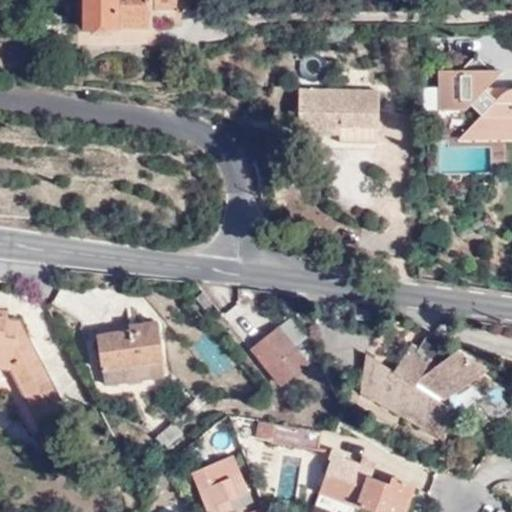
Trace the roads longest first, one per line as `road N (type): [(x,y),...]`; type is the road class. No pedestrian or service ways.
road 1 (unclassified): [(0,99),(182,126),(220,141),(241,195),(237,275)]
road 2 (tertiary): [(511,310),(237,275)]
road 3 (tertiary): [(237,275),(0,243)]
